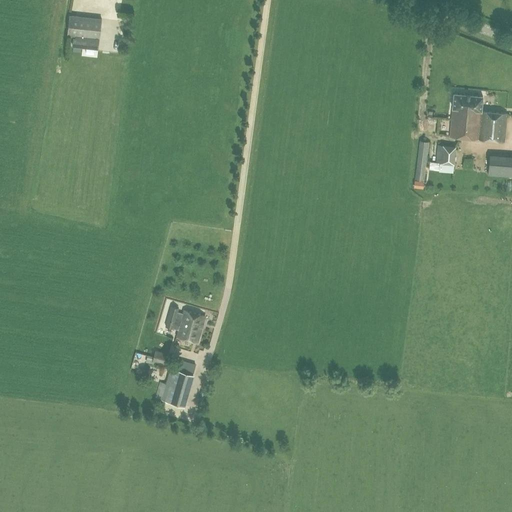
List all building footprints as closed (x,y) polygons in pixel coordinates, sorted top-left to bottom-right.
[(98,49),(99,39),(100,39),(102,19),(70,16),(68,36),(75,37),(74,46),(98,49)] [(452,108),(449,136),(479,139),(482,111),(483,96),(454,93),(453,108),(452,108)] [(507,114),(482,111),(479,139),(505,142),(507,114)] [(424,181),(429,142),(420,141),(415,180),(424,181)] [(437,145),(435,162),(430,161),(429,167),(454,170),(454,165),(456,146),(443,144),(442,145),(437,145)] [(511,156),(490,155),(488,175),(511,176),(511,156)] [(206,316),(184,310),(183,313),(178,312),(179,308),(171,306),(166,326),(179,329),(177,336),(199,342),(206,316)] [(169,354),(155,349),(152,361),(166,365),(169,354)] [(185,406),(194,374),(192,374),(195,363),(176,358),(173,368),(170,367),(165,383),(159,381),(155,397),(185,406)]
